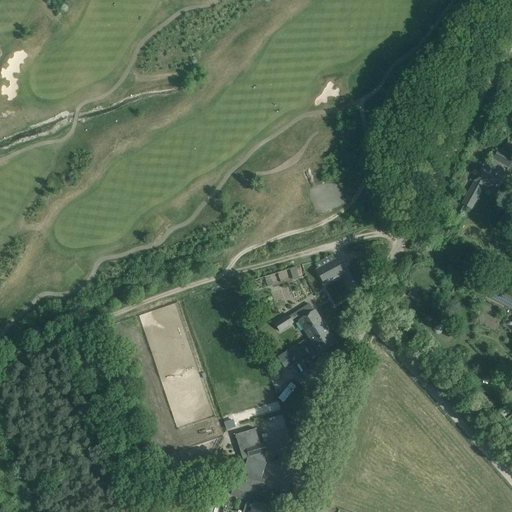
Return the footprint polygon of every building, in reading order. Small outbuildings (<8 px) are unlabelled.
[(463,204),(471,209),(484,185),(496,192),(511,162),(511,156),(499,149),(489,168),(484,165),(476,180),(476,181),(463,204)] [(316,270),(324,284),(344,274),(336,259),(316,270)] [(296,267),(291,268),(294,279),(299,278),(306,276),(302,265),(296,267)] [(270,276),(265,277),(268,286),(274,285),(270,276)] [(348,289),(355,286),(352,277),(345,279),(348,289)] [(511,292),(487,280),(481,292),(511,308),(511,292)] [(298,321),(309,338),(326,327),(315,310),(314,311),(310,304),(296,313),(300,319),(298,321)] [(275,324),(280,332),(294,323),(289,315),(275,324)] [(326,327),(309,338),(319,355),(337,344),(326,327)] [(288,353),(293,362),(304,356),(298,347),(288,353)] [(233,487),(231,496),(247,500),(243,511),(269,511),(271,508),(268,507),(273,491),(259,487),(266,463),(265,463),(265,461),(255,429),(235,435),(243,459),(247,458),(238,488),(233,487)]
